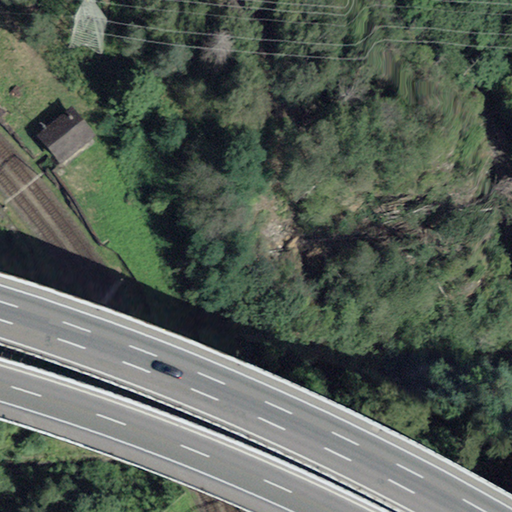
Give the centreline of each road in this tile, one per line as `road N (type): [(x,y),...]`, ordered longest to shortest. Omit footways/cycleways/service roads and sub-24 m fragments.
road 1 (motorway): [(466,511),(206,386),(0,310)]
road 2 (motorway): [(0,384),(193,450),(331,511)]
road 3 (unclassified): [(424,0),(477,115),(511,310)]
